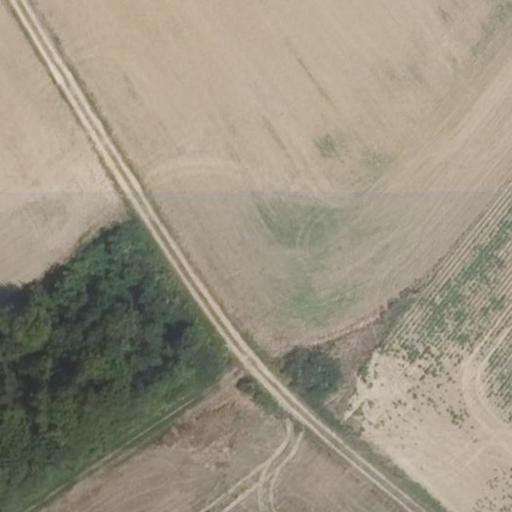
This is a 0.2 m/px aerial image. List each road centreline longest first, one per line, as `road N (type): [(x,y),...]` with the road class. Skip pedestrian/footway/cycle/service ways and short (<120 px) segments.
road 1 (track): [(416,511),(256,366),(150,214),(27,0)]
road 2 (track): [(35,511),(256,366)]
